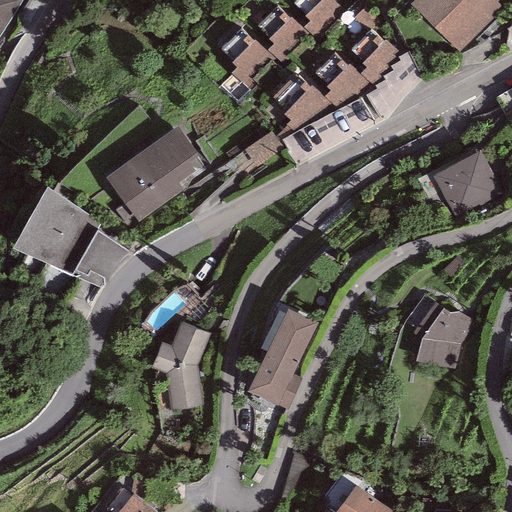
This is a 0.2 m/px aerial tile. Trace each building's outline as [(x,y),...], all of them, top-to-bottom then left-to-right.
[(0,0),(0,35),(21,0),(0,0)] [(295,0),(293,3),(306,16),(304,17),(309,22),(303,28),(310,35),(317,41),(345,12),(333,0),(295,0)] [(413,0),(410,4),(459,52),(493,18),(490,15),(499,5),(496,2),(498,0),(413,0)] [(289,18),(277,6),(257,26),(269,38),(268,39),(273,44),(267,50),(279,62),(281,64),(310,35),(303,28),(291,16),(289,18)] [(220,49),(233,61),(231,63),(236,68),(231,73),(251,92),(279,62),(267,50),(255,39),(253,42),(239,28),(220,49)] [(385,40),(382,41),(371,29),(350,49),(363,62),(362,63),(366,67),(360,74),(375,85),(385,80),(383,76),(393,71),(390,66),(400,62),(398,57),(401,55),(385,40)] [(335,52),(314,73),(327,86),(325,87),(330,91),(324,97),(338,110),(366,95),(376,89),(375,85),(360,74),(349,64),(347,65),(335,52)] [(376,89),(366,95),(379,116),(388,112),(397,101),(404,94),(410,87),(412,83),(421,76),(408,52),(401,55),(398,57),(400,62),(390,66),(393,71),(383,76),(385,80),(375,85),(376,89)] [(309,87),(296,75),(272,98),(286,112),(283,115),(290,120),(286,124),(295,133),(338,110),(324,97),(311,85),(309,87)] [(177,127),(106,175),(138,223),(210,176),(177,127)] [(254,145),(263,165),(285,155),(276,135),(254,145)] [(479,150),(432,176),(455,217),(502,190),(479,150)] [(101,223),(46,187),(11,249),(101,287),(128,253),(96,231),(101,223)] [(405,327),(418,337),(440,307),(426,297),(405,327)] [(317,323),(287,309),(247,392),(286,411),(302,379),(293,374),(317,323)] [(449,313),(443,309),(420,339),(415,361),(454,368),(459,347),(471,319),(458,312),(449,313)] [(210,333),(180,323),(171,345),(161,343),(151,369),(165,374),(170,411),(202,405),(197,364),(210,333)] [(312,457),(292,453),(282,497),(302,501),(312,457)] [(392,511),(354,485),(335,511),(392,511)] [(152,511),(125,486),(106,507),(111,511),(152,511)]
